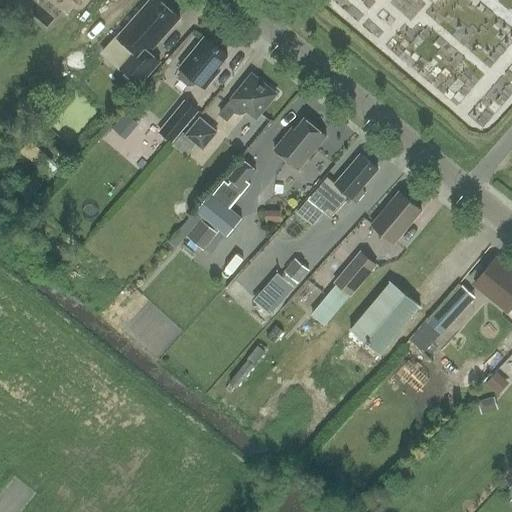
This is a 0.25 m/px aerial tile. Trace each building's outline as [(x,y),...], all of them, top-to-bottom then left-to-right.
[(180,18),(159,0),(151,0),(118,38),(135,53),(121,69),(140,86),(160,62),(150,53),(180,18)] [(94,15),(88,21),(98,31),(113,16),(105,8),(96,17),(94,15)] [(217,47),(205,38),(180,68),(182,70),(179,73),(180,79),(189,86),(194,85),(197,82),(206,89),(221,72),(218,69),(229,57),(220,50),(221,49),(217,46),(217,47)] [(253,76),(221,114),(228,120),(235,112),(237,114),(242,115),(247,113),(248,111),(257,118),(276,95),(253,76)] [(172,145),(200,114),(187,102),(159,133),(172,145)] [(204,151),(219,133),(201,118),(186,136),(204,151)] [(292,129),(275,150),(300,170),(308,159),(311,160),(317,153),(316,150),(327,137),(305,119),(295,131),(292,129)] [(61,168),(46,155),(37,165),(51,178),(61,168)] [(362,190),(379,170),(361,155),(336,185),(327,177),(309,199),(331,218),(350,196),(358,203),(367,194),(362,190)] [(241,190),(256,172),(243,162),(228,180),(241,190)] [(243,218),(231,208),(241,194),(225,181),(214,195),(211,192),(196,211),(228,237),(243,218)] [(399,193),(372,225),(394,244),(421,212),(399,193)] [(218,233),(201,220),(187,236),(205,251),(218,233)] [(325,326),(350,297),(377,266),(361,252),(334,283),(336,286),(311,314),(325,326)] [(508,310),(511,305),(511,272),(497,260),(476,284),(508,310)] [(285,273),(299,284),(309,272),(295,261),(285,273)] [(278,270),(255,297),(273,313),(296,286),(278,270)] [(379,354),(399,331),(420,306),(391,282),(351,330),(379,354)] [(424,352),(475,297),(462,285),(429,322),(426,320),(409,338),(424,352)] [(255,366),(248,360),(230,382),(237,388),(255,366)] [(495,392),(505,381),(497,373),(487,385),(495,392)] [(494,411),(490,400),(479,403),(483,415),(494,411)]
